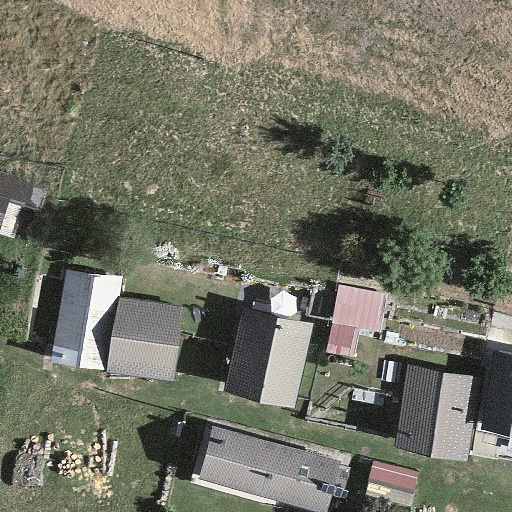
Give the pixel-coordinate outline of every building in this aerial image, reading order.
[(42,188),(0,176),(0,210),(4,197),(37,207),(42,188)] [(170,378),(182,309),(115,299),(118,279),(66,271),(53,359),(105,366),(170,378)] [(387,296),(339,287),(325,351),(353,358),(360,327),(379,331),(387,296)] [(307,326),(245,310),(226,389),(288,404),(307,326)] [(511,355),(497,353),(484,424),(511,429),(511,355)] [(467,459),(481,379),(407,366),(393,447),(467,459)] [(319,511),(333,458),(212,426),(198,482),(312,511),(319,511)] [(381,461),(368,511),(372,511),(411,511),(422,471),(381,461)]
